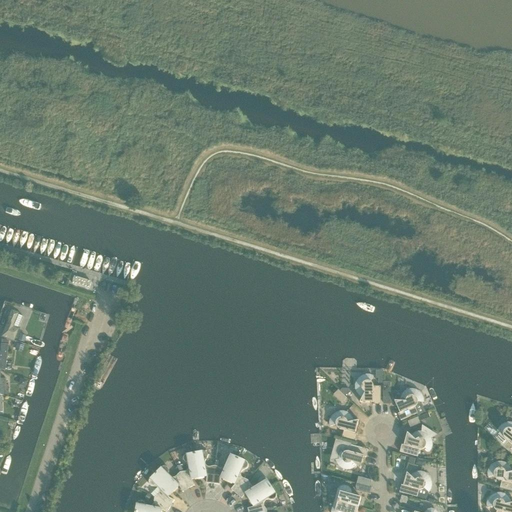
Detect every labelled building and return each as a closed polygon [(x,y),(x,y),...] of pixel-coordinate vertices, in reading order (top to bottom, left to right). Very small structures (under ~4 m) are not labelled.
[(83,287),(75,284),(72,291),(81,294),(90,296),(92,289),(83,287)] [(20,312),(12,309),(1,336),(13,342),(19,328),(14,326),(20,312)] [(0,345),(0,370),(5,371),(8,340),(1,340),(0,345)] [(381,405),(381,386),(374,386),(373,384),(372,383),(371,382),(373,376),(370,375),(366,375),(363,376),(360,379),(357,382),(356,385),(356,389),(357,393),(359,396),(362,398),(360,402),(373,402),(373,404),(381,405)] [(424,402),(423,399),(422,395),(419,392),(416,391),(412,390),(409,390),(405,392),(402,394),(401,397),(400,401),(395,401),(400,413),(398,414),(401,421),(418,413),(415,407),(417,405),(418,404),(418,402),(424,402)] [(436,408),(433,402),(426,405),(429,411),(436,408)] [(356,433),(359,420),(354,421),(353,418),(350,415),(347,413),(344,412),(340,412),(336,413),(333,416),(331,419),(330,422),(330,426),(336,425),(337,427),(338,428),(340,429),(344,430),(342,437),(356,441),(358,433),(356,433)] [(431,418),(429,413),(408,421),(411,428),(421,424),(420,422),(431,418)] [(500,432),(494,438),(511,454),(511,422),(511,423),(508,422),(505,423),(502,425),(499,428),(498,431),(500,432)] [(423,426),(422,431),(418,431),(414,433),(411,435),(408,432),(404,445),(402,444),(400,452),(418,456),(420,450),(422,450),(423,449),(425,448),(430,452),(432,449),(433,445),(433,441),(432,439),(438,436),(423,426)] [(368,449),(351,445),(349,451),(347,451),(345,452),(343,453),(339,449),(337,452),(336,456),(336,460),(338,463),(340,466),(343,468),(347,469),(351,469),(354,468),(357,465),(360,469),(364,456),(366,457),(368,449)] [(195,453),(199,478),(207,476),(206,483),(213,483),(215,465),(211,466),(210,466),(209,466),(208,466),(207,466),(206,465),(205,464),(205,463),(205,462),(205,461),(205,460),(207,457),(208,457),(208,456),(208,455),(208,454),(207,453),(206,452),(206,451),(205,451),(204,451),(203,451),(202,451),(201,451),(200,451),(200,452),(195,453)] [(180,472),(189,488),(195,485),(192,479),(199,478),(195,453),(190,454),(189,453),(188,453),(187,453),(186,454),(185,454),(184,455),(183,456),(183,457),(183,458),(183,459),(183,460),(183,461),(184,461),(187,464),(188,465),(188,466),(188,467),(188,468),(188,469),(187,469),(187,470),(186,471),(180,472)] [(215,465),(213,483),(220,484),(221,478),(228,481),(238,458),(233,455),(232,455),(232,454),(231,454),(230,454),(230,453),(228,453),(228,454),(227,454),(226,454),(226,455),(225,456),(225,457),(224,458),(224,459),(226,463),(226,464),(226,465),(225,466),(224,467),(223,468),(222,468),(221,468),(220,468),(220,467),(219,467),(215,465)] [(238,458),(228,481),(235,484),(231,489),(236,493),(248,480),(242,477),(242,476),(241,476),(241,475),(241,474),(241,473),(241,472),(242,471),(242,470),(243,470),(246,469),(247,468),(247,467),(248,466),(248,465),(248,464),(248,463),(248,462),(247,461),(246,460),(245,460),(244,460),(243,460),(238,458)] [(505,463),(501,462),(500,462),(498,462),(497,462),(495,463),(494,463),(493,464),(492,465),(491,466),(490,468),(489,469),(489,470),(488,471),(488,473),(488,476),(494,475),(495,477),(498,479),(502,481),(500,487),(511,490),(511,471),(510,468),(508,465),(505,463)] [(156,473),(174,491),(179,485),(182,491),(189,488),(180,472),(176,476),(175,476),(175,477),(174,477),(173,477),(172,476),(171,476),(170,475),(170,474),(169,474),(169,473),(169,470),(169,469),(168,468),(168,467),(167,467),(167,466),(165,466),(164,466),(163,466),(162,466),(161,467),(160,468),(160,469),(156,473)] [(417,471),(414,473),(410,475),(407,472),(404,485),(402,484),(400,492),(417,497),(419,490),(421,490),(423,489),(424,488),(429,492),(431,489),(432,485),(432,481),(431,478),(428,474),(425,472),(421,471),(417,471)] [(159,493),(155,497),(171,506),(174,500),(168,497),(174,491),(156,473),(152,477),(151,477),(150,478),(149,479),(149,480),(149,481),(149,482),(149,483),(149,484),(150,485),(151,486),(152,486),(157,486),(158,486),(159,487),(160,488),(160,489),(160,490),(160,491),(160,492),(159,493)] [(359,476),(357,483),(360,484),(371,486),(373,480),(359,476)] [(248,480),(236,493),(241,498),(246,493),(250,500),(271,486),(268,482),(268,481),(268,480),(267,479),(267,478),(266,478),(265,477),(264,477),(263,477),(262,477),(261,478),(260,478),(260,479),(259,480),(258,483),(258,484),(257,485),(256,486),(255,486),(254,486),(253,486),(252,485),(251,485),(251,484),(248,480)] [(371,486),(360,484),(358,490),(370,493),(372,487),(371,486)] [(271,486),(250,500),(254,506),(248,508),(248,511),(259,511),(267,510),(264,505),(263,504),(263,503),(264,502),(264,501),(265,500),(266,499),(267,499),(268,499),(272,500),(273,500),(274,499),(275,499),(275,498),(276,497),(276,496),(277,496),(277,495),(277,494),(276,494),(276,493),(276,492),(275,492),(275,491),(274,491),(271,486)] [(335,500),(359,507),(361,497),(351,495),(351,494),(351,493),(351,492),(351,491),(351,490),(350,489),(349,488),(349,487),(347,486),(346,486),(345,486),(344,486),(343,486),(342,486),(341,487),(340,487),(339,488),(338,489),(338,491),(335,500)] [(511,511),(511,502),(511,503),(510,499),(508,496),(505,494),(501,493),(497,493),(493,494),(490,497),(488,500),(487,504),(487,508),(493,506),(494,508),(495,510),(497,511),(496,511),(511,511)] [(136,507),(136,511),(137,511),(161,511),(162,509),(167,511),(171,506),(155,497),(154,503),(153,503),(153,504),(152,504),(152,505),(151,505),(150,505),(149,505),(148,505),(147,505),(147,504),(144,501),(143,500),(142,500),(140,500),(139,500),(139,501),(138,501),(137,502),(137,503),(136,504),(136,505),(136,506),(136,507)] [(357,511),(359,507),(335,500),(332,510),(332,511),(357,511)]
